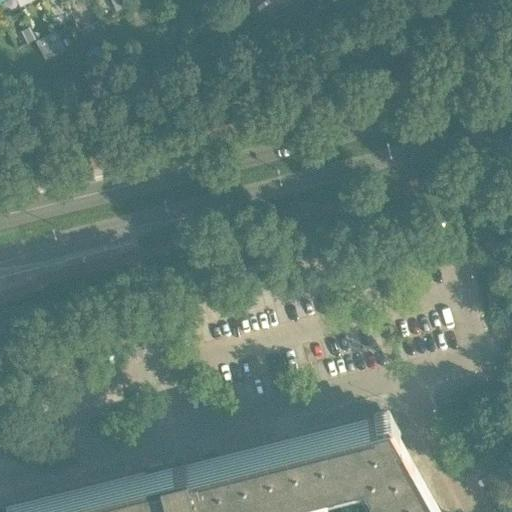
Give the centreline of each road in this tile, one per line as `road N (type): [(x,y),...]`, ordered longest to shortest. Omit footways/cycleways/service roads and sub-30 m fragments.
road 1 (residential): [(480,511),(408,380),(0,476)]
road 2 (tertiary): [(511,93),(0,223)]
road 3 (tertiary): [(0,257),(511,130)]
